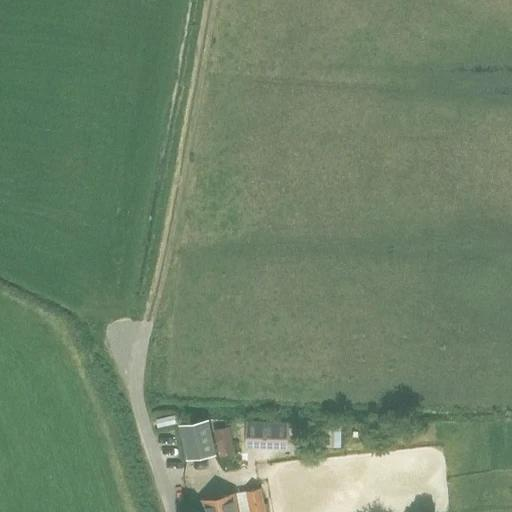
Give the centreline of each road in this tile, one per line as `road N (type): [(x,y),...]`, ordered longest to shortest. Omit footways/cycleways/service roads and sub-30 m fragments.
road 1 (track): [(124,343),(153,318),(213,0)]
road 2 (unclassified): [(168,511),(124,343)]
